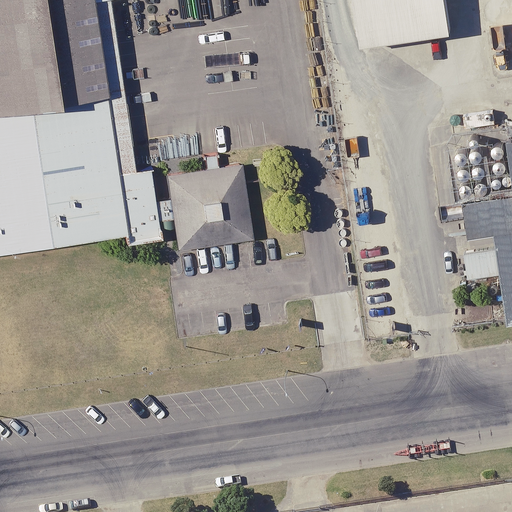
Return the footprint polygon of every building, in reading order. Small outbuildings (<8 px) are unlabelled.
[(133,0),(0,0),(0,116),(102,102),(89,7),(133,1),(133,0)] [(421,0),(326,0),(334,56),(427,44),(421,0)] [(102,102),(0,116),(0,257),(121,241),(102,102)] [(511,144),(477,149),(484,202),(440,207),(445,247),(475,243),(487,330),(511,326),(511,144)] [(224,173),(152,183),(162,260),(234,250),(224,173)]
